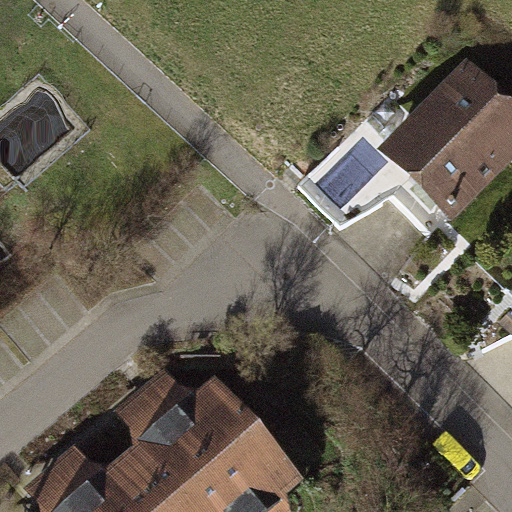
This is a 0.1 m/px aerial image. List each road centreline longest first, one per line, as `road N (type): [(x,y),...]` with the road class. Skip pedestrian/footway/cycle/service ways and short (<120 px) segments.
road 1 (residential): [(511,463),(299,239),(247,247),(164,316),(123,323),(0,425)]
road 2 (motorway): [(0,258),(297,0)]
